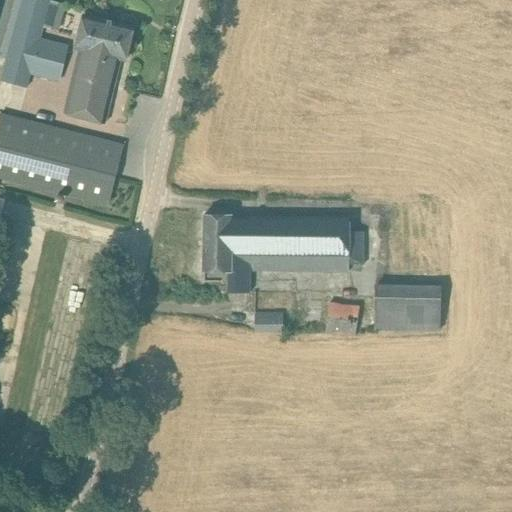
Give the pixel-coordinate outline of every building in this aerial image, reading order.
[(31,74),(60,81),(68,45),(41,38),(52,0),(50,0),(14,0),(0,56),(6,57),(0,80),(28,88),(31,74)] [(134,26),(114,22),(84,15),(76,49),(80,49),(65,113),(105,124),(121,59),(126,61),(134,26)] [(123,145),(104,140),(1,114),(0,119),(0,177),(108,205),(123,145)] [(232,215),(224,215),(204,215),(203,271),(228,271),(228,292),(250,293),(250,270),(350,271),(350,264),(365,264),(365,231),(350,231),(350,216),(232,216),(232,215)] [(442,331),(443,284),(376,283),(375,329),(442,331)] [(355,336),(359,306),(330,303),(326,332),(355,336)] [(283,330),(283,313),(255,313),(255,330),(283,330)]
